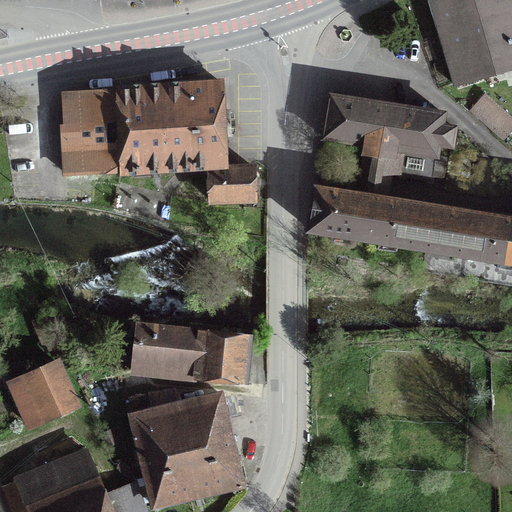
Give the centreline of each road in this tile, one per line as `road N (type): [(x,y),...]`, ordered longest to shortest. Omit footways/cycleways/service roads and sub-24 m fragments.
road 1 (residential): [(278,11),(285,422),(279,463),(246,511)]
road 2 (primary): [(278,11),(96,51)]
